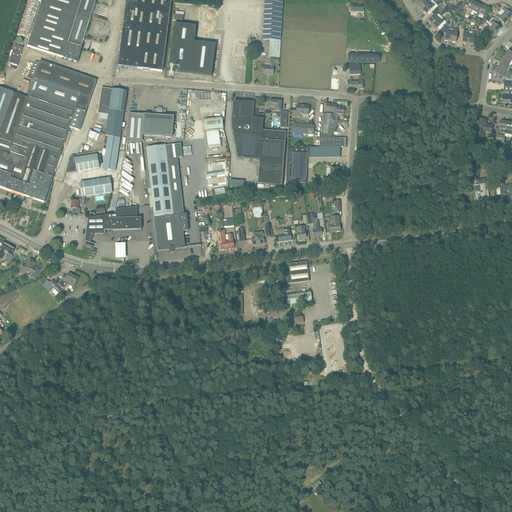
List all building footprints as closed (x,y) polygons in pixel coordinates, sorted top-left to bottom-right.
[(30,37),(27,46),(53,54),(52,57),(57,59),(58,56),(69,60),(77,62),(79,58),(82,47),(81,47),(95,0),(30,0),(41,4),(31,35),(30,37)] [(125,0),(118,61),(117,66),(162,72),(171,0),(125,0)] [(280,40),(282,0),(264,0),(262,39),(270,40),(280,40)] [(423,0),(418,6),(420,9),(422,11),(430,2),(428,0),(423,0)] [(30,37),(31,35),(30,35),(39,4),(28,1),(17,35),(29,39),(29,37),(30,37)] [(476,3),(471,1),(467,8),(472,11),(476,3)] [(432,4),(430,2),(422,11),(423,12),(424,12),(426,14),(435,5),(433,4),(432,4)] [(481,6),(476,3),(472,11),(477,14),(481,6)] [(488,8),(481,4),(481,6),(477,14),(476,16),(478,17),(480,14),(484,16),(488,8)] [(511,17),(511,15),(504,8),(502,10),(505,13),(503,15),(509,21),(511,19),(510,19),(511,17)] [(438,11),(436,9),(431,13),(434,15),(428,22),(430,24),(431,26),(435,22),(438,19),(436,17),(438,14),(436,13),(438,11)] [(500,17),(497,14),(494,18),(497,22),(500,20),(505,25),(507,22),(508,23),(509,21),(503,15),(500,17)] [(435,22),(431,26),(433,28),(434,27),(436,30),(439,26),(442,24),(445,21),(443,19),(440,21),(438,19),(435,22)] [(501,29),(492,21),(490,23),(493,25),(490,28),(497,34),(499,32),(498,32),(501,29)] [(174,24),(169,65),(180,66),(179,72),(211,76),(215,45),(194,42),(196,26),(174,24)] [(497,34),(490,28),(488,30),(485,27),(484,29),(493,38),(495,35),(495,36),(497,34)] [(280,40),(270,40),(269,58),(271,58),(279,58),(280,40)] [(15,46),(9,63),(17,66),(20,56),(21,54),(22,48),(15,46)] [(509,66),(511,60),(505,56),(502,62),(509,66)] [(279,58),(271,58),(270,67),(263,67),(263,74),(273,74),(274,64),(278,64),(279,58)] [(0,187),(6,189),(6,190),(29,198),(34,199),(44,203),(52,180),(55,170),(61,155),(63,146),(68,132),(70,128),(79,131),(96,80),(54,66),(55,63),(50,61),(49,64),(40,61),(39,63),(35,61),(30,76),(34,78),(29,92),(27,98),(22,96),(14,93),(0,88),(0,187)] [(499,68),(508,73),(506,71),(509,66),(502,62),(499,68)] [(360,75),(360,64),(349,64),(350,76),(360,75)] [(497,74),(505,79),(506,78),(505,78),(508,73),(499,68),(495,73),(497,74)] [(363,89),(363,84),(363,80),(356,80),(356,81),(347,81),(347,90),(356,90),(356,89),(363,89)] [(511,83),(505,83),(504,94),(503,94),(502,103),(511,103),(511,99),(511,83)] [(102,88),(98,113),(108,115),(112,89),(102,88)] [(107,121),(103,149),(106,149),(118,151),(127,91),(112,89),(108,115),(107,121)] [(254,103),(253,116),(264,116),(264,114),(257,114),(258,107),(259,108),(260,99),(255,98),(254,103)] [(233,101),(231,124),(238,159),(259,160),(258,184),(282,186),(282,185),(283,185),(286,132),(263,130),(264,116),(253,116),(254,103),(233,101)] [(269,101),(269,107),(275,107),(274,111),(273,111),(273,114),(277,115),(281,115),(280,128),(286,128),(287,112),(281,111),(281,102),(269,101)] [(329,104),(326,103),(325,111),(332,112),(332,114),(333,114),(338,115),(343,116),(345,108),(336,107),(337,105),(329,104)] [(308,107),(297,106),(296,109),(292,108),(292,115),(300,116),(300,114),(303,114),(303,116),(303,117),(307,117),(308,117),(308,115),(308,107)] [(144,114),(143,135),(172,137),(174,116),(165,116),(166,110),(162,109),(162,108),(161,108),(161,107),(158,107),(158,108),(157,108),(157,109),(152,109),(152,115),(144,114)] [(332,115),(323,113),(322,119),(323,119),(320,133),(319,139),(331,139),(331,135),(332,135),(332,132),(335,133),(338,115),(333,114),(332,114),(332,115)] [(130,114),(125,143),(142,142),(143,135),(144,114),(130,114)] [(222,118),(203,120),(205,130),(223,129),(222,118)] [(479,119),(478,124),(476,137),(474,137),(472,145),(474,145),(483,147),(485,132),(492,133),(493,125),(486,124),(484,124),(484,120),(479,119)] [(502,129),(506,130),(508,123),(500,121),(499,129),(496,128),(494,140),(504,142),(505,136),(498,135),(499,133),(501,133),(502,129)] [(95,139),(97,133),(90,131),(88,137),(95,139)] [(310,148),(319,148),(319,139),(319,137),(288,137),(288,149),(310,148)] [(319,148),(340,148),(343,148),(343,138),(319,139),(319,148)] [(182,158),(181,144),(146,148),(154,217),(157,251),(169,250),(169,252),(173,252),(173,250),(185,248),(183,231),(188,231),(186,214),(184,214),(177,158),(182,158)] [(186,146),(186,148),(183,148),(184,156),(192,155),(191,146),(186,146)] [(310,158),(310,148),(288,149),(286,187),(306,188),(307,158),(310,158)] [(310,158),(340,158),(340,148),(319,148),(310,148),(310,158)] [(118,151),(106,149),(103,169),(115,171),(118,151)] [(99,168),(97,154),(75,158),(74,158),(77,171),(99,168)] [(66,173),(77,171),(74,158),(75,158),(75,155),(72,156),(66,173)] [(480,163),(481,171),(489,169),(488,162),(480,163)] [(339,168),(334,168),(334,166),(331,166),(330,174),(328,174),(328,177),(322,177),(322,181),(332,182),(332,178),(338,179),(338,172),(339,172),(339,168)] [(112,193),(110,178),(80,182),(82,197),(112,193)] [(485,200),(489,199),(487,184),(481,185),(481,184),(475,185),(478,203),(484,202),(483,199),(485,199),(485,200)] [(502,199),(511,197),(511,184),(505,186),(504,184),(499,185),(502,199)] [(72,201),(72,209),(78,209),(78,205),(83,205),(83,202),(85,202),(85,198),(83,198),(83,199),(81,199),(78,199),(78,201),(72,201)] [(141,230),(141,218),(140,218),(140,217),(137,218),(136,207),(116,209),(115,215),(88,218),(85,241),(90,243),(93,234),(104,234),(105,231),(112,231),(141,230)] [(318,224),(317,214),(306,215),(308,225),(313,224),(314,230),(312,231),(313,237),(321,236),(321,229),(319,230),(318,224)] [(332,225),(330,225),(331,232),(340,231),(340,224),(339,224),(338,216),(331,217),(332,225)] [(234,227),(233,219),(223,220),(224,228),(234,227)] [(295,234),(298,234),(298,239),(306,238),(304,227),(303,227),(302,226),(299,227),(299,228),(295,228),(295,234)] [(291,240),(290,234),(290,230),(284,231),(284,235),(278,235),(279,242),(291,240)] [(224,231),(218,231),(218,232),(219,235),(219,236),(219,238),(220,242),(220,243),(221,250),(227,249),(226,241),(226,242),(224,231)] [(254,238),(251,239),(252,241),(252,246),(264,244),(263,239),(263,237),(266,237),(265,233),(263,233),(263,232),(253,233),(254,238)] [(232,234),(225,235),(226,240),(228,240),(229,241),(226,241),(227,249),(234,248),(233,241),(232,234)] [(0,259),(1,260),(9,246),(3,243),(0,248),(0,259)] [(126,243),(116,244),(116,259),(127,259),(126,243)] [(9,246),(4,254),(6,256),(6,257),(7,257),(4,261),(9,264),(13,256),(11,255),(15,249),(9,246)] [(21,267),(23,272),(23,273),(30,272),(33,274),(30,277),(35,280),(41,270),(37,267),(35,269),(33,268),(35,264),(33,263),(34,263),(30,260),(26,266),(21,267)] [(309,282),(307,262),(285,265),(287,284),(309,282)] [(67,277),(64,275),(61,281),(59,284),(62,287),(64,288),(67,284),(69,281),(71,282),(74,276),(69,273),(67,277)] [(78,278),(74,276),(71,282),(69,281),(67,284),(74,287),(78,278)] [(62,290),(59,286),(53,280),(50,283),(49,284),(54,289),(55,290),(52,293),(55,295),(57,296),(58,296),(60,295),(59,294),(62,290)] [(47,281),(43,285),(49,293),(51,291),(54,289),(49,284),(50,283),(47,281)] [(287,305),(303,303),(312,301),(311,291),(286,294),(287,305)] [(286,325),(301,325),(301,320),(303,320),(303,317),(286,317),(286,325)] [(313,486),(315,490),(322,485),(319,481),(314,484),(314,485),(313,486)]
